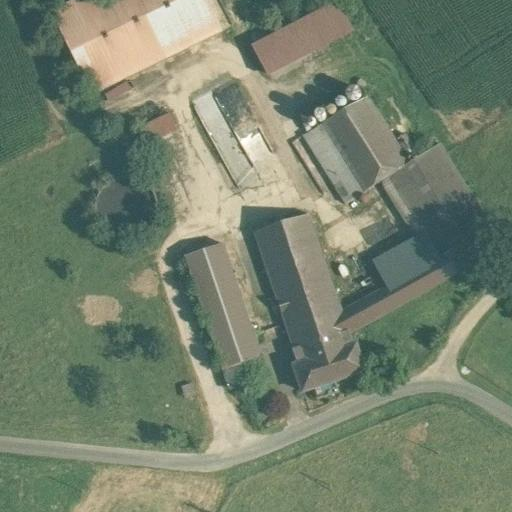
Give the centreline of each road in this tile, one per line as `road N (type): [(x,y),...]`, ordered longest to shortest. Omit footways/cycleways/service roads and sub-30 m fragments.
road 1 (unclassified): [(438,373),(237,458),(195,463),(0,443)]
road 2 (unclassified): [(438,373),(511,279)]
